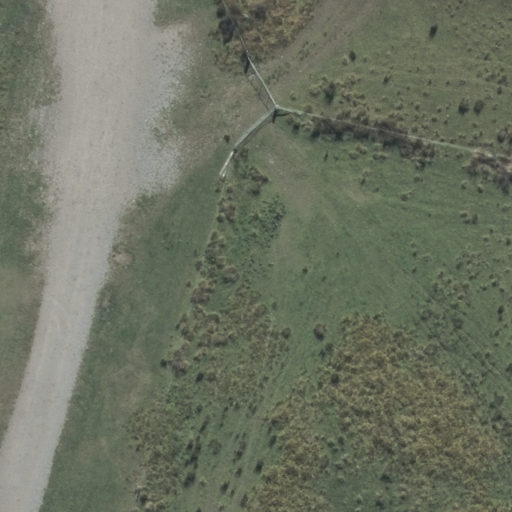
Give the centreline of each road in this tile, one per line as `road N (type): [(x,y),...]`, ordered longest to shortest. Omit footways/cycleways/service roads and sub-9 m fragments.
road 1 (unclassified): [(0,504),(102,226),(106,0)]
road 2 (track): [(102,226),(245,107),(345,0)]
